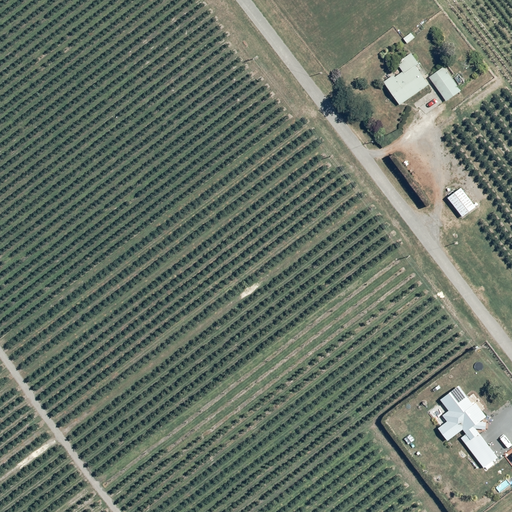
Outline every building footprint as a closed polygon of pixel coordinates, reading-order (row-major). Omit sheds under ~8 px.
[(408,44),(415,38),(410,31),(403,37),(408,44)] [(418,63),(412,53),(393,65),(397,71),(384,80),(400,104),(429,85),(415,64),(418,63)] [(462,92),(445,67),(431,77),(447,101),(462,92)] [(477,208),(462,187),(448,196),(464,217),(477,208)] [(488,419),(482,419),(487,415),(477,402),(474,404),(460,384),(442,398),(450,409),(444,414),(449,419),(439,427),(449,439),(464,428),(468,432),(462,437),(485,467),(499,456),(477,428),(487,429),(488,419)]
